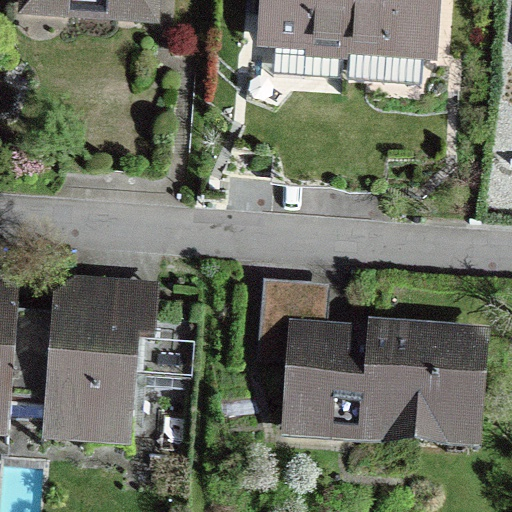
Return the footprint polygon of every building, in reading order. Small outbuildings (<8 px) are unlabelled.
[(30,0),(30,8),(66,11),(66,0),(30,0)] [(66,0),(66,11),(149,17),(149,0),(66,0)] [(313,33),(344,35),(346,0),(270,0),(267,40),(312,43),(313,33)] [(346,0),(344,35),(343,45),(427,51),(430,0),(346,0)] [(67,142),(62,172),(167,179),(168,166),(165,166),(166,149),(67,142)] [(0,307),(18,309),(0,284),(0,307)] [(99,337),(152,341),(155,319),(158,295),(76,289),(51,312),(101,315),(99,337)] [(0,428),(9,429),(10,419),(18,312),(18,309),(0,307),(0,428)] [(18,312),(10,419),(43,421),(51,315),(18,312)] [(132,438),(136,387),(190,391),(195,322),(155,319),(152,341),(99,337),(101,315),(51,312),(51,315),(43,421),(42,431),(132,438)] [(481,342),(374,334),(372,350),(295,345),(289,428),(292,428),(293,404),(368,410),(366,434),(474,442),(481,342)]
